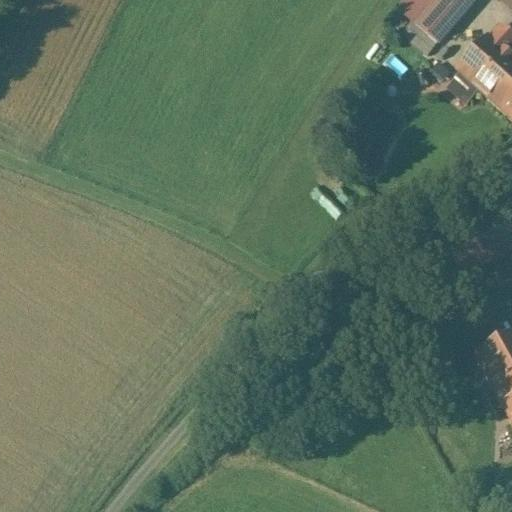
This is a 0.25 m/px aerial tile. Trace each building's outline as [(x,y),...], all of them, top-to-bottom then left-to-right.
[(434,0),(401,37),(427,58),(478,0),(434,0)] [(511,16),(511,0),(491,0),(511,17),(511,16)] [(511,40),(500,30),(458,76),(478,93),(511,123),(511,40)] [(466,107),(478,93),(458,76),(446,89),(466,107)] [(511,208),(416,260),(435,295),(511,253),(511,208)] [(511,338),(474,359),(511,428),(511,338)]
